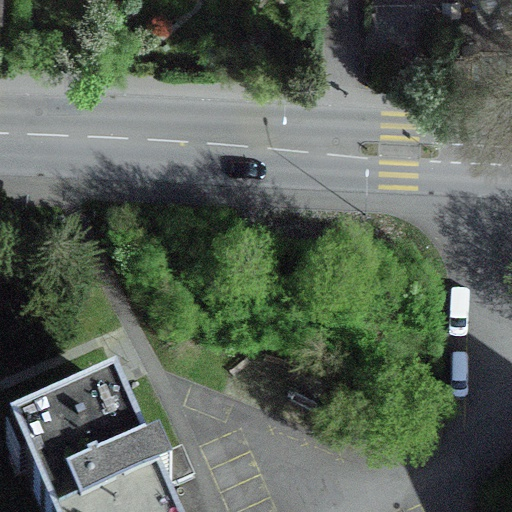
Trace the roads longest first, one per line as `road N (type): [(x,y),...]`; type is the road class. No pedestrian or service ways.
road 1 (secondary): [(494,154),(0,132)]
road 2 (residential): [(511,376),(494,154)]
